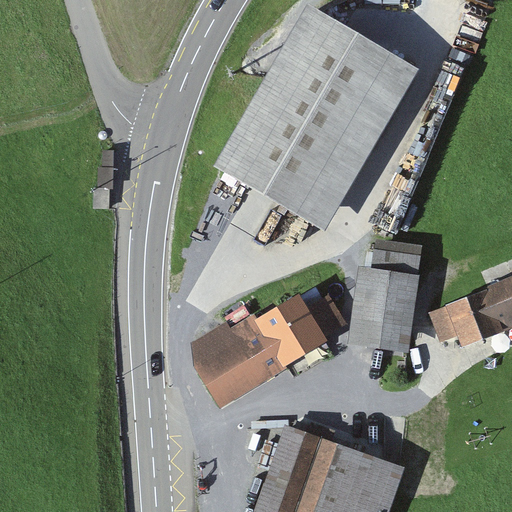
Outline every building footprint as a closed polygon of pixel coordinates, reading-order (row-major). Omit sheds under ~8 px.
[(310,11),(221,164),(325,224),(414,71),(310,11)] [(113,189),(113,150),(103,150),(98,167),(97,187),(113,189)] [(433,277),(366,269),(358,346),(425,353),(433,277)] [(511,287),(448,314),(466,356),(511,336),(511,287)] [(194,355),(226,407),(330,344),(307,306),(265,331),(257,317),(194,355)] [(318,432),(287,511),(388,511),(406,465),(318,432)]
